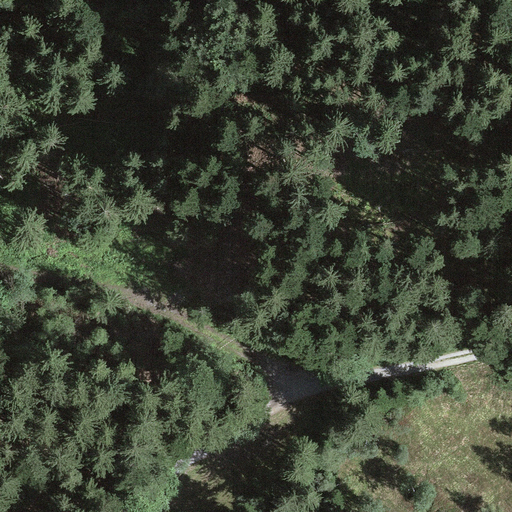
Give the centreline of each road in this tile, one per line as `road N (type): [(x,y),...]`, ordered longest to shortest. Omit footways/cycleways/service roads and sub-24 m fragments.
road 1 (track): [(88,511),(304,382),(511,345)]
road 2 (track): [(304,382),(151,294),(0,256)]
